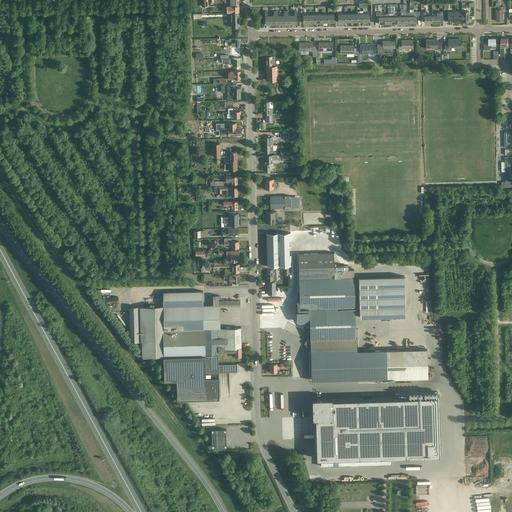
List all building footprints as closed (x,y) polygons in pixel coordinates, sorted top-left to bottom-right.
[(499,9),(496,9),(496,20),(503,20),(503,11),(505,11),(505,6),(499,6),(499,9)] [(420,11),(413,11),(409,12),(410,23),(416,22),(416,16),(420,16),(420,11)] [(443,22),(442,16),(442,11),(436,11),(436,13),(432,13),(432,15),(432,22),(443,22)] [(385,23),(384,13),(384,16),(381,16),(381,12),(376,12),(376,17),(378,17),(378,23),(385,23)] [(432,22),(432,15),(427,15),(427,12),(424,12),(423,12),(423,16),(424,16),(425,22),(432,22)] [(239,13),(231,13),(231,27),(239,27),(239,13)] [(217,27),(217,36),(227,36),(227,20),(224,20),(224,27),(217,27)] [(500,41),(500,55),(505,54),(504,44),(508,44),(508,37),(501,38),(501,41),(500,41)] [(240,55),(239,38),(233,38),(229,38),(229,42),(231,42),(232,55),(240,55)] [(448,43),(445,43),(445,50),(449,50),(449,47),(455,47),(455,49),(456,50),(459,49),(460,48),(460,46),(460,38),(448,39),(448,43)] [(484,50),(491,50),(490,48),(496,47),(496,38),(490,38),(489,38),(489,44),(484,44),(484,50)] [(437,39),(426,39),(426,48),(437,48),(437,49),(441,49),(441,42),(437,42),(437,39)] [(382,41),(382,44),(377,44),(378,53),(383,53),(383,48),(385,48),(385,50),(387,50),(388,51),(389,51),(390,51),(390,50),(390,48),(394,48),(394,41),(387,41),(387,40),(382,41)] [(399,42),(399,50),(402,50),(402,48),(413,48),(412,40),(402,40),(402,42),(399,42)] [(316,56),(316,45),(312,45),(312,42),(299,42),(299,51),(312,51),(312,56),(316,56)] [(319,45),(316,45),(316,56),(319,56),(319,50),(332,50),(332,42),(318,42),(319,45)] [(353,44),(340,45),(340,53),(354,53),(354,55),(357,55),(357,48),(353,48),(353,44)] [(360,48),(357,48),(357,55),(357,62),(361,61),(360,53),(373,52),(373,44),(360,44),(360,48)] [(275,56),(266,56),(267,80),(277,80),(277,66),(275,66),(275,56)] [(229,58),(222,58),(222,63),(233,63),(233,66),(240,66),(240,58),(229,58)] [(228,79),(240,78),(240,70),(228,71),(228,79)] [(235,84),(227,84),(227,101),(236,100),(236,98),(240,98),(240,88),(236,88),(235,84)] [(271,96),(272,88),(263,88),(263,96),(271,96)] [(269,107),(269,101),(263,101),(264,114),(266,114),(266,122),(272,122),(272,107),(269,107)] [(233,110),(233,108),(228,108),(228,114),(230,114),(230,117),(240,117),(239,111),(236,111),(236,109),(233,110)] [(229,123),(216,123),(216,130),(219,130),(219,135),(228,135),(229,135),(232,135),(240,134),(241,134),(241,130),(240,130),(240,127),(236,127),(236,123),(229,123)] [(264,137),(264,145),(273,145),(273,137),(269,137),(269,135),(267,135),(267,137),(264,137)] [(276,145),(273,145),(264,145),(265,153),(270,153),(273,153),(273,149),(274,149),(275,149),(276,149),(276,148),(277,147),(276,145)] [(230,160),(229,160),(229,170),(237,169),(237,152),(230,152),(230,160)] [(273,163),(273,159),(277,159),(277,155),(264,155),(265,171),(270,171),(270,163),(273,163)] [(506,182),(502,182),(502,187),(511,186),(511,157),(505,157),(506,182)] [(237,176),(225,176),(226,182),(232,181),(232,184),(237,184),(237,176)] [(273,179),(265,179),(265,188),(273,188),(273,179)] [(218,186),(214,187),(214,193),(218,193),(221,193),(221,190),(227,190),(227,191),(226,191),(226,197),(232,197),(232,195),(238,195),(238,194),(238,191),(237,191),(237,187),(231,187),(227,188),(227,186),(218,186)] [(290,195),(270,196),(270,208),(276,208),(279,208),(290,207),(290,195)] [(231,209),(238,209),(238,201),(223,201),(223,205),(227,205),(227,209),(231,209)] [(228,217),(224,217),(224,227),(231,227),(231,226),(238,226),(238,223),(238,216),(238,213),(235,213),(235,211),(228,212),(228,217)] [(276,212),(274,212),(266,212),(266,223),(277,223),(277,222),(282,222),(282,218),(277,218),(276,212)] [(290,232),(266,233),(267,266),(291,265),(291,255),(289,255),(289,240),(290,240),(290,232)] [(239,248),(238,241),(231,241),(231,238),(224,238),(224,245),(231,245),(231,248),(239,248)] [(237,257),(239,257),(239,250),(227,250),(227,261),(237,261),(237,257)] [(334,277),(333,252),(298,253),(299,278),(299,293),(297,293),(298,309),(298,311),(297,319),(309,319),(309,308),(310,308),(310,333),(307,333),(306,336),(308,337),(304,343),(310,347),(311,380),(428,376),(427,349),(357,351),(357,338),(356,338),(355,336),(355,328),(354,277),(334,277)] [(229,264),(229,272),(239,272),(239,264),(229,264)] [(276,269),(267,270),(268,281),(276,280),(276,269)] [(239,274),(224,275),(224,279),(229,279),(229,282),(233,282),(239,282),(239,274)] [(359,277),(360,317),(405,316),(404,276),(359,277)] [(275,290),(275,281),(268,281),(268,295),(277,294),(277,290),(275,290)] [(162,306),(141,306),(142,356),(163,356),(163,362),(164,362),(164,380),(177,380),(177,399),(219,398),(218,372),(237,371),(237,364),(218,364),(218,352),(232,352),(236,351),(236,348),(241,348),(241,347),(240,327),(219,328),(219,295),(213,295),(213,305),(203,305),(203,291),(163,291),(163,295),(161,295),(162,306)] [(137,306),(130,306),(131,342),(138,341),(137,306)] [(277,344),(284,344),(284,328),(268,329),(268,352),(277,352),(277,344)] [(241,356),(241,348),(236,348),(236,351),(232,352),(232,357),(241,356)] [(270,363),(270,372),(277,372),(277,368),(278,368),(278,366),(277,366),(277,363),(270,363)] [(332,397),(312,398),(313,417),(315,417),(317,458),(439,454),(437,395),(332,399),(332,397)] [(212,447),(226,446),(226,435),(225,435),(225,433),(226,433),(226,429),(211,429),(212,447)]
